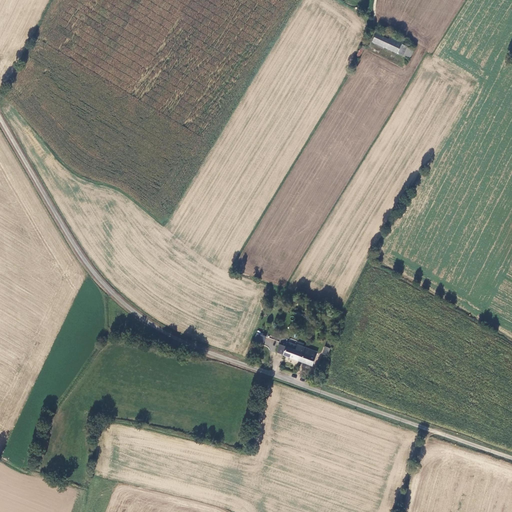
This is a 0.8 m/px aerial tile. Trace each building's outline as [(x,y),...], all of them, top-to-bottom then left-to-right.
[(375,35),(372,43),(410,59),(414,50),(404,46),(405,43),(390,36),(388,41),(375,35)] [(284,311),(282,318),(296,323),(299,316),(284,311)] [(253,341),(262,345),(266,336),(257,332),(253,341)] [(286,348),(294,351),(296,346),(288,343),(286,348)] [(299,362),(304,349),(296,346),(294,351),(286,348),(279,345),(276,353),(299,362)] [(311,366),(316,353),(304,349),(299,362),(311,366)]
